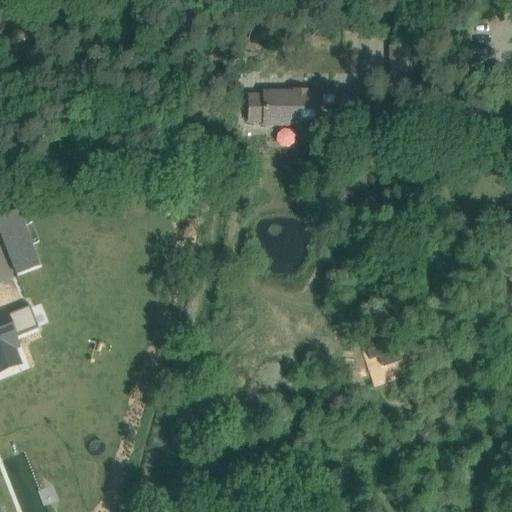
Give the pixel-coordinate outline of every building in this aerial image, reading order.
[(416,50),(416,38),(395,38),(395,50),(416,50)] [(350,120),(350,98),(335,98),(335,94),(264,94),(265,97),(249,97),(249,120),(262,120),(262,124),(334,124),(334,120),(350,120)] [(16,276),(39,266),(26,232),(14,237),(18,248),(7,253),(16,276)] [(28,307),(4,317),(2,313),(0,314),(0,359),(15,353),(13,350),(17,348),(13,338),(37,328),(28,307)] [(60,355),(37,332),(0,369),(0,392),(12,404),(60,355)] [(55,391),(65,399),(83,376),(72,368),(55,391)]
